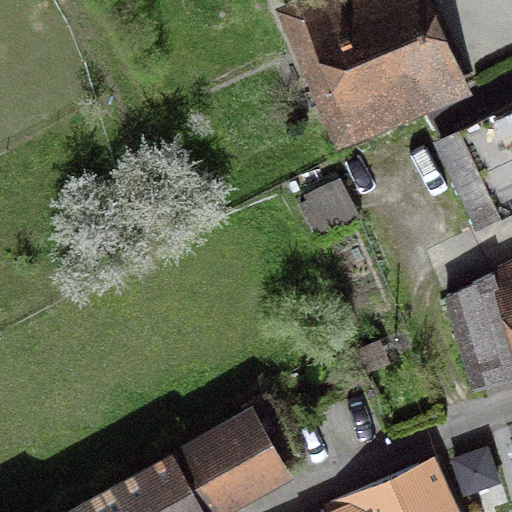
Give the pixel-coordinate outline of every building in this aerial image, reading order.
[(414,0),(318,0),(285,14),(338,137),(454,88),(414,0)] [(511,103),(441,139),(481,224),(511,208),(511,103)] [(511,262),(447,295),(475,386),(511,374),(511,262)] [(269,408),(88,511),(246,511),(309,476),(269,408)] [(459,511),(444,476),(362,511),(459,511)]
